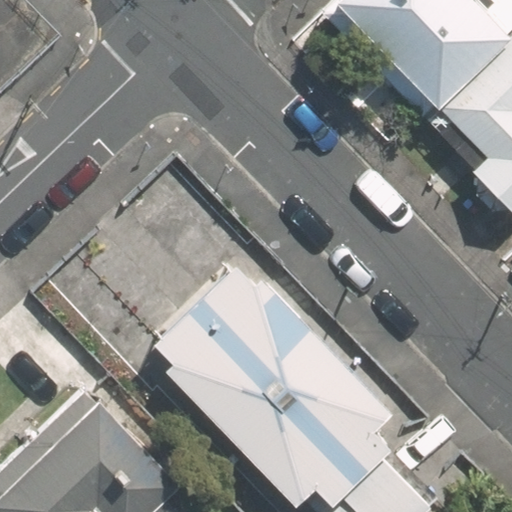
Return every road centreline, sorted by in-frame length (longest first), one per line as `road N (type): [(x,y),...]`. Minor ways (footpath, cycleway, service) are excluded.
road 1 (residential): [(177,30),(511,374)]
road 2 (residential): [(177,30),(0,202)]
